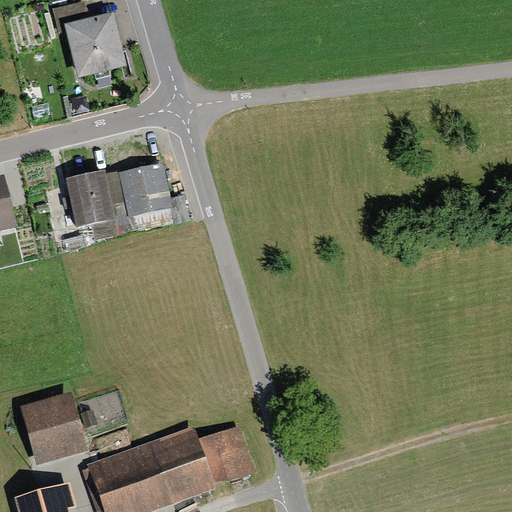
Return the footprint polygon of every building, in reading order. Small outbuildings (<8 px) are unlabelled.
[(125,66),(112,15),(87,21),(82,2),(53,9),(58,31),(66,29),(79,78),(125,66)] [(161,165),(118,174),(126,213),(169,205),(161,165)] [(103,173),(67,181),(76,226),(113,218),(103,173)] [(0,234),(16,231),(4,182),(0,183),(0,234)] [(71,396),(21,410),(37,467),(87,454),(71,396)] [(94,413),(83,416),(87,432),(98,429),(94,413)] [(194,429),(89,466),(91,471),(86,473),(99,511),(157,511),(217,492),(215,489),(199,442),(194,429)] [(240,429),(199,442),(215,489),(256,474),(240,429)] [(70,489),(16,505),(17,511),(74,511),(77,511),(70,489)]
